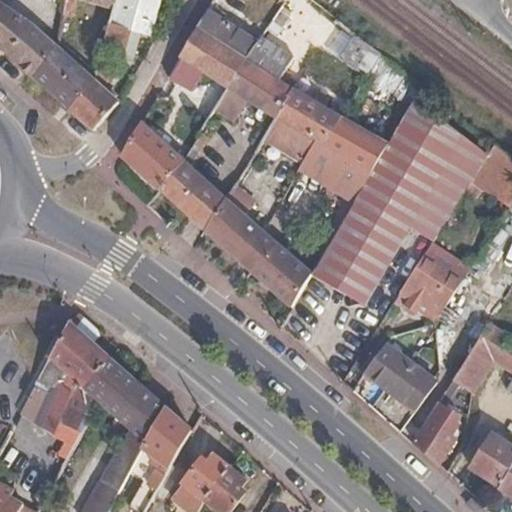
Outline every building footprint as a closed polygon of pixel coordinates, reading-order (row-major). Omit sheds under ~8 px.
[(72,0),(64,0),(63,13),(69,14),(72,0)] [(134,29),(144,32),(153,35),(162,0),(118,0),(116,7),(112,22),(134,29)] [(57,45),(0,2),(0,46),(32,74),(57,45)] [(199,27),(249,56),(261,40),(209,10),(199,27)] [(134,29),(112,22),(105,46),(127,53),(134,29)] [(230,85),(249,56),(199,27),(170,74),(191,87),(203,69),(230,85)] [(138,57),(144,32),(134,29),(127,53),(138,57)] [(377,49),(351,29),(344,40),(370,60),(377,49)] [(71,57),(57,45),(32,74),(71,109),(96,80),(71,57)] [(99,70),(76,51),(71,57),(96,80),(99,70)] [(279,115),(298,84),(292,81),(249,56),(230,85),(250,98),(279,115)] [(120,100),(96,80),(71,109),(95,130),(120,100)] [(320,140),(340,108),(298,84),(279,115),(320,140)] [(237,120),(250,98),(230,85),(216,106),(237,120)] [(485,162),(489,156),(416,97),(407,113),(401,123),(452,152),(410,225),(434,240),(465,192),(485,162)] [(320,140),(279,115),(263,141),(269,144),(272,139),(306,160),(303,166),(351,195),(356,199),(392,138),(340,108),(320,140)] [(121,154),(161,188),(182,156),(142,120),(121,154)] [(322,257),(314,271),(312,274),(364,304),(410,225),(452,152),(401,123),(392,138),(356,199),(322,257)] [(182,156),(191,163),(208,134),(200,130),(191,142),(182,156)] [(489,156),(485,162),(465,192),(475,199),(485,191),(510,207),(511,203),(511,155),(497,144),(489,156)] [(182,156),(161,188),(208,231),(229,197),(191,163),(182,156)] [(254,200),(236,185),(229,197),(247,212),(254,200)] [(317,253),(322,257),(356,199),(351,195),(317,253)] [(229,197),(208,231),(293,306),(312,274),(314,271),(299,258),(247,212),(229,197)] [(322,257),(317,253),(307,245),(299,258),(314,271),(322,257)] [(450,299),(454,293),(466,275),(427,252),(403,287),(415,294),(411,302),(421,308),(425,301),(443,310),(450,299)] [(460,297),(454,293),(450,299),(457,303),(460,297)] [(493,322),(477,345),(496,357),(511,367),(511,333),(511,334),(493,322)] [(69,371),(88,388),(112,360),(69,324),(36,386),(50,394),(69,371)] [(364,371),(392,389),(413,358),(384,340),(364,371)] [(496,357),(477,345),(457,377),(475,389),(475,391),(496,357)] [(440,376),(413,358),(392,389),(420,408),(440,376)] [(145,450),(167,410),(112,360),(88,388),(104,403),(131,427),(102,478),(122,491),(124,488),(145,450)] [(470,415),(475,391),(475,389),(457,377),(445,395),(470,415)] [(94,421),(104,403),(88,388),(73,409),(94,421)] [(191,431),(167,410),(145,450),(154,458),(151,465),(165,478),(191,431)] [(449,426),(434,412),(414,441),(440,465),(454,445),(443,436),(449,426)] [(500,489),(511,470),(511,450),(491,437),(471,469),(500,489)] [(206,500),(228,472),(213,459),(207,467),(202,463),(182,487),(203,504),(206,500)] [(511,470),(500,489),(511,496),(511,470)] [(244,485),(228,472),(206,500),(203,504),(213,511),(231,511),(243,498),(238,492),(244,485)] [(26,500),(0,486),(0,511),(27,511),(28,510),(26,500)]
